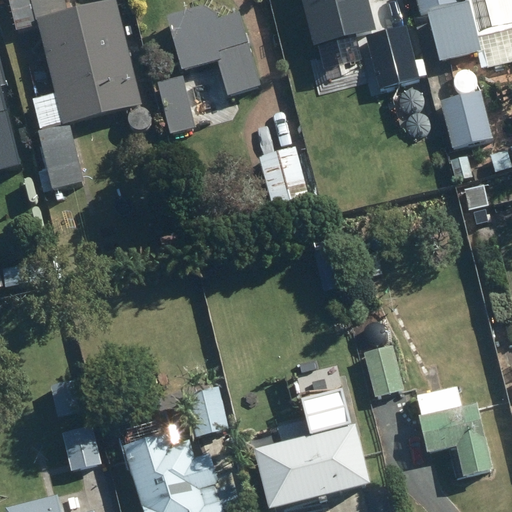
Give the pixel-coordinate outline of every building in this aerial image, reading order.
[(36,107),(56,197),(87,190),(74,133),(145,116),(121,10),(72,21),(67,0),(18,0),(26,37),(44,33),(60,101),(36,107)] [(308,0),(318,42),(374,30),(367,0),(308,0)] [(418,0),(423,20),(464,9),(462,0),(418,0)] [(511,0),(467,0),(472,21),(445,28),(453,61),(487,54),(492,75),(511,70),(511,0)] [(263,82),(245,23),(213,32),(208,16),(171,26),(187,79),(221,70),(227,92),(263,82)] [(313,30),(292,35),(301,73),(322,69),(313,30)] [(369,46),(383,97),(425,86),(411,34),(369,46)] [(0,171),(24,165),(0,71),(0,171)] [(198,135),(186,84),(181,85),(180,81),(154,87),(167,138),(174,137),(175,141),(198,135)] [(445,110),(456,157),(498,147),(486,100),(445,110)] [(409,121),(412,132),(421,130),(418,119),(409,121)] [(354,132),(358,150),(385,143),(380,126),(354,132)] [(263,163),(278,225),(318,215),(312,191),(309,192),(300,154),(263,163)] [(455,168),(460,188),(476,184),(471,164),(455,168)] [(368,361),(379,405),(407,397),(397,354),(368,361)] [(54,389),(61,423),(83,418),(76,385),(54,389)] [(471,388),(420,400),(426,425),(424,426),(432,462),(458,456),(464,479),(467,479),(469,488),(499,480),(483,412),(477,412),(471,388)] [(190,403),(199,445),(233,438),(224,395),(190,403)] [(273,511),(335,511),(380,501),(365,441),(358,443),(354,426),(318,435),(315,425),(280,433),(287,462),(262,468),(273,511)] [(129,458),(146,511),(245,511),(256,509),(246,479),(223,486),(216,464),(200,469),(195,452),(178,457),(174,444),(169,445),(165,429),(131,440),(136,456),(129,458)] [(66,438),(75,479),(104,473),(95,432),(66,438)] [(117,474),(120,488),(128,486),(124,472),(117,474)]
